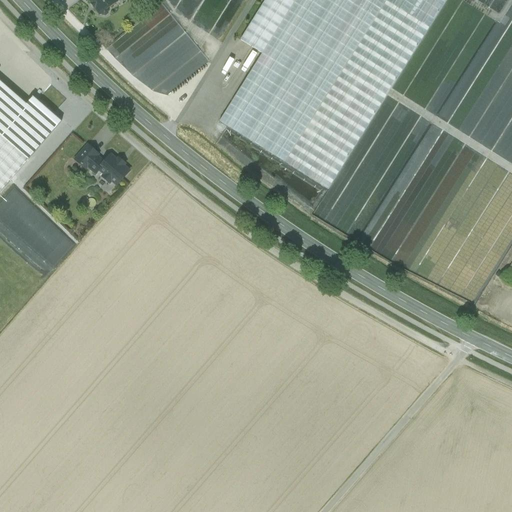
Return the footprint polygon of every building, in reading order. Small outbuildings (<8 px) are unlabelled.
[(88,0),(100,15),(101,14),(102,16),(105,16),(107,14),(108,12),(107,10),(116,3),(113,0),(88,0)] [(295,0),(262,54),(219,122),(285,163),(386,0),(295,0)] [(265,0),(240,40),(262,54),(295,0),(265,0)] [(158,103),(208,63),(163,6),(151,16),(158,24),(155,26),(160,32),(146,42),(148,44),(135,55),(128,47),(125,49),(122,45),(119,48),(116,44),(112,47),(158,103)] [(0,82),(0,193),(62,123),(32,97),(25,105),(0,82)] [(88,146),(75,160),(85,169),(94,159),(98,155),(88,146)] [(117,161),(110,156),(102,166),(94,159),(85,169),(87,167),(96,174),(99,170),(105,175),(103,178),(109,183),(111,181),(117,186),(129,172),(123,166),(124,164),(119,159),(117,161)] [(474,262),(475,272),(476,272),(488,275),(484,269),(478,270),(478,265),(484,264),(488,260),(485,257),(485,254),(486,246),(479,248),(468,246),(473,241),(472,237),(478,236),(473,231),(464,239),(467,241),(465,249),(464,242),(458,248),(463,253),(467,250),(468,260),(474,262)] [(511,264),(503,279),(511,284),(511,264)] [(497,294),(502,285),(489,279),(485,288),(497,294)]
